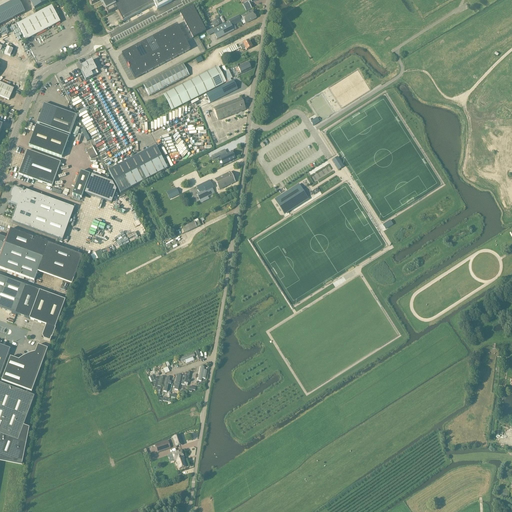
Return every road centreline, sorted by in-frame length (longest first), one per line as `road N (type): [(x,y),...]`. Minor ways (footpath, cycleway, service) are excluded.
road 1 (unclassified): [(189,511),(266,0)]
road 2 (tertiary): [(0,175),(38,80),(87,47),(67,0)]
road 3 (unknown): [(104,39),(131,83),(190,54),(170,4)]
road 4 (unknown): [(253,88),(204,107),(218,134),(250,115)]
